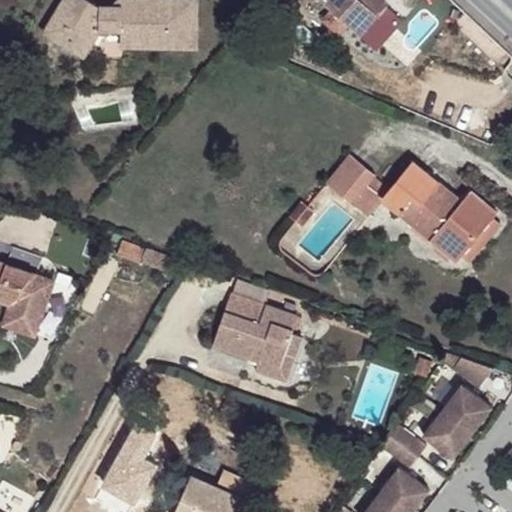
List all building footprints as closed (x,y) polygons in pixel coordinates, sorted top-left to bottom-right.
[(321,0),(332,10),(325,19),(341,34),(350,25),(363,37),(389,7),(386,3),(385,0),(321,0)] [(389,7),(363,37),(378,51),(405,21),(389,7)] [(37,53),(59,66),(70,47),(89,57),(93,50),(112,50),(112,65),(164,64),(163,51),(184,51),(183,12),(123,13),(123,24),(102,25),(91,24),(63,8),(37,53)] [(112,14),(102,24),(123,13),(112,14)] [(123,13),(102,24),(123,24),(123,13)] [(70,47),(59,66),(80,78),(89,57),(70,47)] [(184,51),(163,51),(164,64),(184,64),(184,51)] [(511,144),(511,138),(501,128),(486,144),(506,152),(511,144)] [(354,204),(375,177),(377,176),(351,155),(329,183),(354,204)] [(414,163),(391,190),(384,198),(459,260),(498,213),(471,192),(464,202),(414,163)] [(391,190),(375,177),(354,204),(369,217),(384,198),(391,190)] [(311,209),(303,203),(292,217),(300,224),(311,209)] [(146,251),(122,242),(117,256),(140,265),(146,251)] [(0,299),(10,303),(4,321),(3,323),(35,334),(54,280),(0,261),(0,299)] [(287,354),(296,357),(302,337),(293,334),(299,317),(233,294),(215,344),(261,361),(281,368),(287,354)] [(288,382),(296,357),(287,354),(281,368),(261,361),(258,371),(288,382)] [(436,359),(423,354),(418,367),(431,372),(436,359)] [(494,366),(461,355),(453,367),(464,375),(480,385),(494,366)] [(453,453),(491,404),(460,381),(422,431),(453,453)] [(261,423),(246,417),(240,429),(256,436),(261,423)] [(429,444),(400,422),(384,445),(412,466),(429,444)] [(409,511),(428,487),(398,463),(361,511),(409,511)] [(234,511),(249,482),(225,472),(217,487),(192,477),(175,511),(234,511)] [(254,511),(265,489),(249,482),(234,511),(254,511)]
